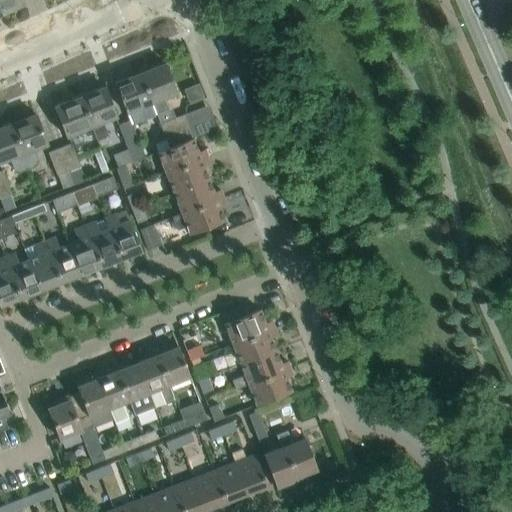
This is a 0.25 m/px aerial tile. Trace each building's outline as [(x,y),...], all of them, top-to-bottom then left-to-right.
[(21,0),(0,0),(0,6),(3,13),(23,4),(21,0)] [(164,63),(139,73),(155,114),(167,109),(163,98),(176,93),(164,63)] [(155,114),(139,73),(114,82),(129,120),(130,124),(155,114)] [(104,86),(78,96),(90,125),(96,140),(104,137),(106,133),(101,120),(115,115),(104,86)] [(197,87),(190,90),(193,100),(201,97),(197,87)] [(90,125),(78,96),(53,106),(65,135),(90,125)] [(35,113),(9,123),(27,169),(36,165),(38,160),(32,147),(46,142),(35,113)] [(171,118),(159,123),(163,135),(189,125),(184,114),(171,118)] [(117,125),(132,162),(144,157),(130,124),(129,120),(117,125)] [(27,169),(9,123),(0,126),(0,161),(9,158),(14,171),(18,172),(27,169)] [(163,135),(168,147),(193,137),(189,125),(163,135)] [(157,152),(165,172),(207,156),(204,149),(197,152),(192,138),(157,152)] [(71,143),(59,148),(73,185),(85,180),(79,167),(80,167),(71,143)] [(73,185),(59,148),(47,152),(56,176),(58,175),(63,189),(73,185)] [(209,163),(207,156),(165,172),(172,192),(208,179),(203,165),(209,163)] [(120,182),(129,178),(124,164),(115,168),(120,182)] [(1,170),(0,170),(0,201),(4,212),(14,208),(8,194),(10,194),(1,170)] [(94,191),(114,183),(111,176),(91,184),(94,191)] [(180,213),(222,196),(220,190),(213,192),(208,179),(172,192),(180,213)] [(96,195),(94,191),(91,184),(71,192),(74,199),(75,203),(96,195)] [(75,203),(74,199),(71,192),(51,199),(55,211),(75,203)] [(125,195),(131,209),(140,205),(135,192),(125,195)] [(225,203),(222,196),(180,213),(171,216),(176,229),(185,226),(188,233),(190,233),(192,238),(202,235),(199,229),(224,219),(218,205),(225,203)] [(42,203),(31,207),(34,215),(45,210),(42,203)] [(145,219),(140,205),(131,209),(136,223),(145,219)] [(13,223),(34,215),(31,207),(10,215),(17,232),(13,223)] [(103,218),(104,219),(107,229),(108,228),(119,258),(140,250),(129,220),(119,224),(115,214),(103,218)] [(0,238),(17,232),(10,215),(0,219),(0,238)] [(119,258),(108,228),(107,229),(104,219),(95,222),(84,226),(99,266),(119,258)] [(139,229),(147,250),(160,244),(152,224),(139,229)] [(99,266),(84,226),(73,230),(77,240),(68,244),(79,274),(99,266)] [(79,274),(68,244),(58,247),(54,237),(44,241),(59,281),(79,274)] [(59,281),(44,241),(33,246),(37,256),(27,260),(39,289),(59,281)] [(39,289),(27,260),(18,263),(14,253),(3,257),(19,297),(39,289)] [(0,304),(19,297),(3,257),(0,258),(0,304)] [(223,323),(231,344),(273,327),(271,320),(264,323),(259,309),(223,323)] [(276,334),(273,327),(231,344),(235,353),(231,355),(223,356),(228,368),(239,364),(275,350),(269,336),(276,334)] [(189,360),(198,357),(203,355),(195,334),(181,339),(189,360)] [(189,376),(177,346),(168,349),(167,346),(155,350),(168,384),(189,376)] [(168,384),(155,350),(143,355),(145,359),(136,362),(148,392),(159,388),(165,403),(175,400),(171,391),(168,384)] [(280,363),(275,350),(239,364),(244,375),(231,380),(235,389),(247,384),(289,367),(287,361),(280,363)] [(201,362),(198,357),(189,360),(192,366),(191,366),(197,380),(206,376),(201,362)] [(154,406),(148,392),(136,362),(128,365),(127,361),(115,366),(128,400),(134,414),(154,406)] [(128,400),(115,366),(103,371),(104,374),(96,378),(111,418),(117,422),(124,420),(125,414),(121,402),(128,400)] [(292,374),(289,367),(247,384),(255,404),(291,391),(285,377),(292,374)] [(211,390),(206,376),(197,380),(202,393),(211,390)] [(111,418),(96,378),(88,381),(86,377),(74,382),(78,391),(78,392),(79,392),(88,416),(88,415),(92,426),(111,418)] [(101,450),(92,426),(88,415),(88,416),(79,392),(78,392),(78,391),(54,401),(56,404),(47,408),(59,438),(78,430),(91,463),(104,458),(101,450)] [(8,415),(0,393),(0,430),(7,427),(3,417),(8,415)] [(213,421),(222,417),(217,404),(207,407),(213,421)] [(202,411),(182,419),(185,427),(206,419),(202,411)] [(261,423),(256,411),(247,414),(252,427),(261,423)] [(173,432),(185,427),(182,419),(170,423),(173,432)] [(231,420),(219,425),(222,434),(235,429),(231,420)] [(266,436),(261,423),(252,427),(257,439),(266,436)] [(222,434),(219,425),(207,430),(210,439),(222,434)] [(154,430),(142,434),(145,443),(157,438),(154,430)] [(316,469),(304,437),(291,442),(286,430),(275,434),(280,447),(262,454),(276,489),(306,477),(304,473),(316,469)] [(189,431),(177,436),(180,445),(193,440),(189,431)] [(145,443),(142,434),(122,442),(125,451),(145,443)] [(180,445),(177,436),(164,441),(168,450),(180,445)] [(125,451),(122,442),(101,450),(104,458),(104,459),(116,454),(125,451)] [(149,447),(137,452),(140,461),(153,456),(149,447)] [(140,461),(137,452),(124,457),(128,466),(140,461)] [(254,454),(233,462),(246,493),(261,487),(262,490),(267,488),(254,454)] [(246,493),(233,462),(213,470),(226,503),(231,502),(229,499),(246,493)] [(109,463),(96,468),(100,477),(112,472),(109,463)] [(100,477),(96,468),(84,472),(87,481),(100,477)] [(226,503),(213,470),(193,478),(205,509),(221,503),(222,505),(226,503)] [(55,483),(59,492),(72,488),(68,478),(55,483)] [(196,511),(205,509),(193,478),(173,485),(183,511),(196,511)] [(183,511),(173,485),(153,493),(160,511),(183,511)] [(27,494),(31,503),(39,500),(52,495),(48,486),(27,494)] [(136,511),(133,501),(129,490),(108,498),(112,509),(113,511),(136,511)] [(160,511),(153,493),(133,501),(136,511),(160,511)] [(20,497),(7,502),(11,511),(23,506),(20,497)] [(0,511),(8,511),(11,511),(7,502),(0,504),(0,511)]
